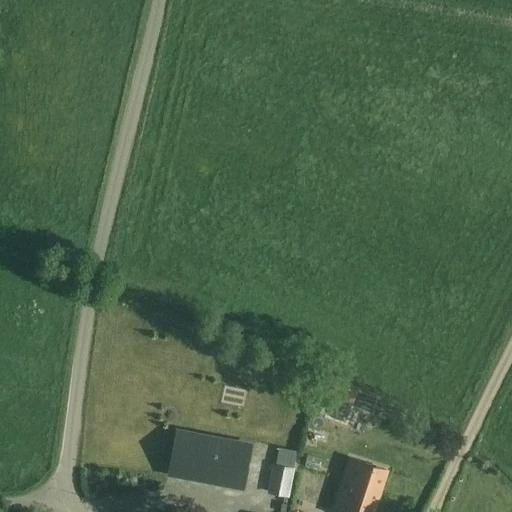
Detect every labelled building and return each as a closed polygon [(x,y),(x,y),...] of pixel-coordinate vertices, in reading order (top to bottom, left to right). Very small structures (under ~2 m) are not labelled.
[(373,415),(379,403),(357,392),(351,404),(373,415)] [(357,447),(374,448),(375,421),(358,420),(357,447)] [(205,478),(206,470),(218,473),(217,481),(243,486),(250,449),(181,436),(174,472),(205,478)] [(333,511),(372,511),(386,470),(351,458),(333,511)] [(294,469),(275,465),(269,493),(289,496),(294,469)]
